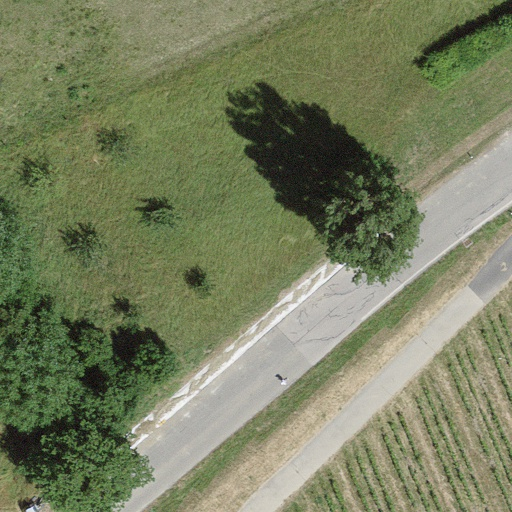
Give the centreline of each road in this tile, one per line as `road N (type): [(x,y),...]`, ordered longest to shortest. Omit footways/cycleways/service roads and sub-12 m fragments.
road 1 (tertiary): [(129,511),(318,321),(511,167)]
road 2 (track): [(257,511),(511,246)]
